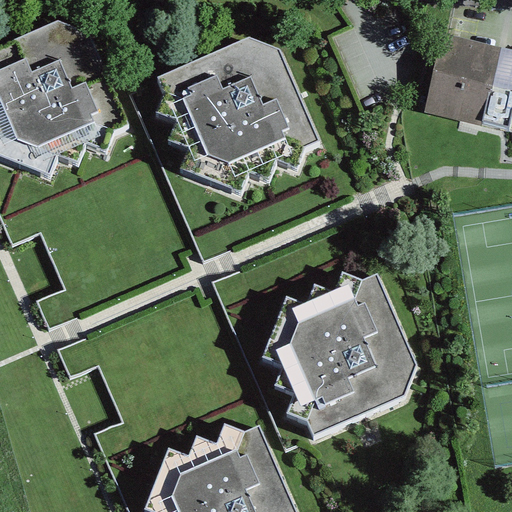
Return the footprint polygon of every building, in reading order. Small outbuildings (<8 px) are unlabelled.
[(54,21),(0,44),(0,155),(48,174),(56,154),(77,162),(86,144),(106,150),(113,130),(127,123),(87,31),(54,21)] [(478,126),(506,132),(511,100),(511,90),(492,86),(500,47),(441,35),(425,112),(459,119),(457,132),(477,136),(478,126)] [(246,37),(156,76),(164,92),(155,111),(175,118),(167,137),(188,143),(179,167),(239,190),(247,170),(269,178),(278,160),(298,166),(304,145),(319,139),(278,47),(246,37)] [(286,296),(261,356),(284,361),(274,384),(294,392),(287,411),(304,418),(310,433),(403,394),(415,363),(376,272),(360,279),(341,270),(333,291),(313,282),(305,302),(286,296)] [(169,448),(144,507),(164,511),(296,511),(259,424),(243,430),(223,422),(216,443),(195,434),(188,454),(169,448)]
